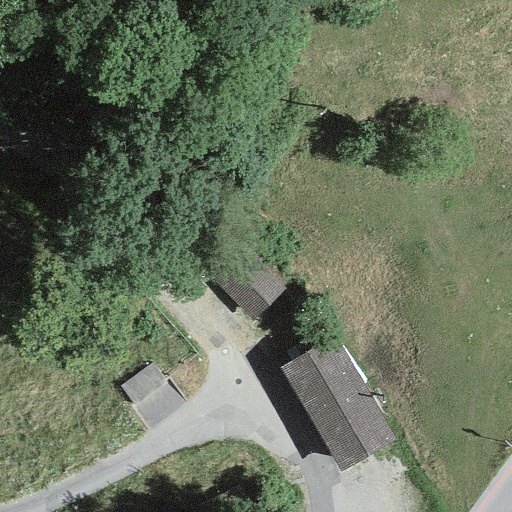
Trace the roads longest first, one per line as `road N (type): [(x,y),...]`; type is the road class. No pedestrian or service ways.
road 1 (residential): [(327,511),(302,451),(259,397),(8,511)]
road 2 (track): [(259,397),(162,273),(62,184),(0,160)]
